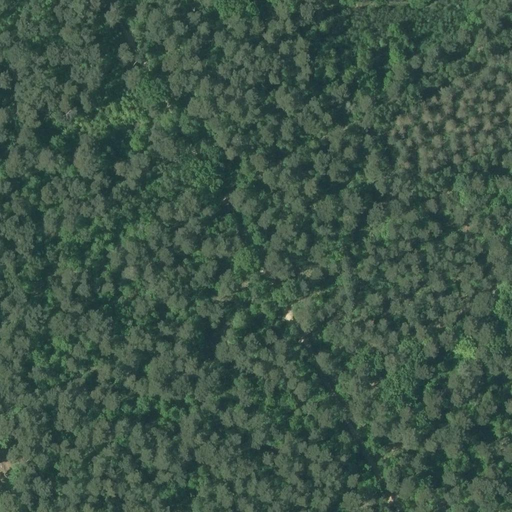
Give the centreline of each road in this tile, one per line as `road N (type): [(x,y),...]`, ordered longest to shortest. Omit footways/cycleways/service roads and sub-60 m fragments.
road 1 (track): [(411,511),(108,0)]
road 2 (track): [(227,199),(295,168),(511,38)]
